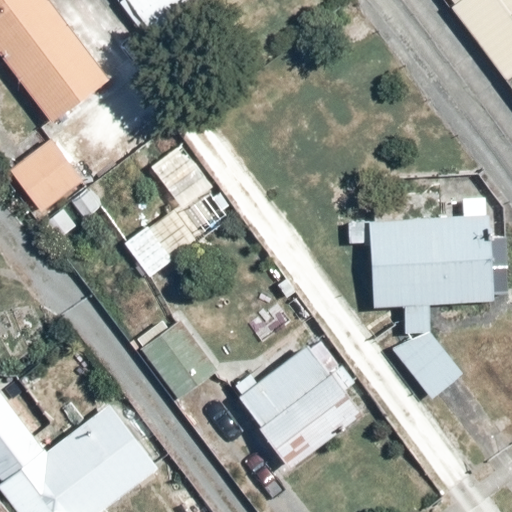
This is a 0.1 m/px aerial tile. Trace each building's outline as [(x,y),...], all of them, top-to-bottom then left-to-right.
[(0,0),(0,55),(49,122),(108,78),(90,55),(65,21),(49,0),(0,0)] [(187,0),(122,0),(145,31),(187,0)] [(511,0),(448,0),(506,83),(511,91),(511,18),(507,12),(511,8),(511,0)] [(81,178),(49,135),(6,168),(38,210),(81,178)] [(458,194),(458,215),(344,218),(344,243),(366,242),(368,304),(401,303),(401,341),(392,349),(427,398),(462,373),(427,324),(426,302),(484,301),(484,295),(505,295),(503,232),(482,232),(482,219),(482,193),(458,194)] [(197,239),(171,205),(121,242),(147,276),(197,239)] [(213,368),(171,309),(132,338),(174,396),(213,368)] [(358,411),(343,390),(353,383),(337,362),(328,369),(305,338),(233,391),(286,463),(358,411)] [(0,487),(17,511),(92,511),(0,391),(0,487)] [(0,511),(17,511),(0,487),(0,511)]
